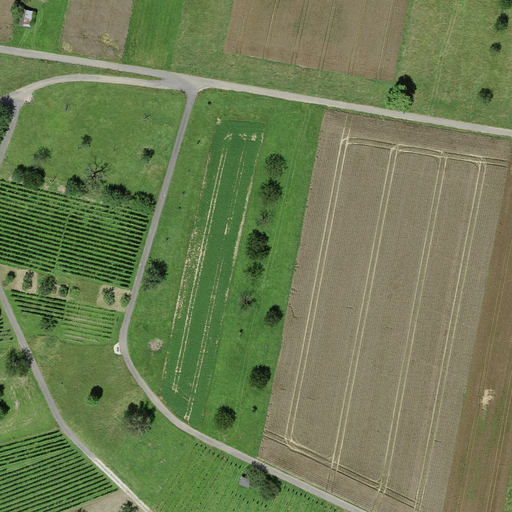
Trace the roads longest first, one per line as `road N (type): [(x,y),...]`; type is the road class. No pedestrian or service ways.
road 1 (track): [(358,511),(212,445),(131,374),(126,321),(196,88)]
road 2 (track): [(0,50),(511,138)]
road 3 (track): [(150,511),(62,424),(0,285)]
road 4 (track): [(18,94),(68,79),(148,80)]
